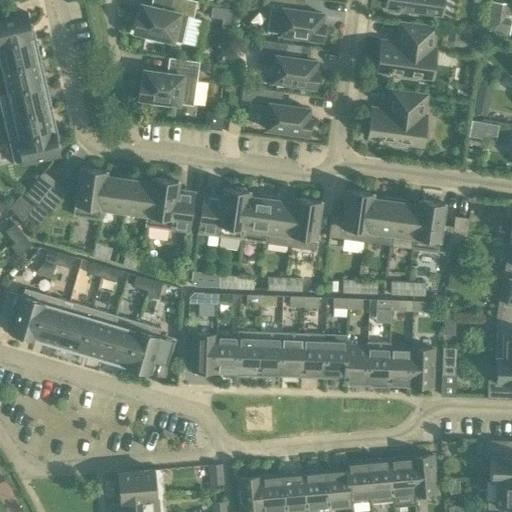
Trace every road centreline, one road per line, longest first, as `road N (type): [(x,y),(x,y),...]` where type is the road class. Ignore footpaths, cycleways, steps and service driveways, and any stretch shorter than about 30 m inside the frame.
road 1 (residential): [(46,0),(88,145),(315,174),(334,163)]
road 2 (residential): [(240,452),(409,436),(432,401),(511,406)]
road 3 (residential): [(0,363),(197,410),(240,452)]
road 4 (residential): [(0,434),(27,473),(240,452)]
road 5 (residential): [(334,163),(511,187)]
road 6 (residential): [(334,163),(355,0)]
